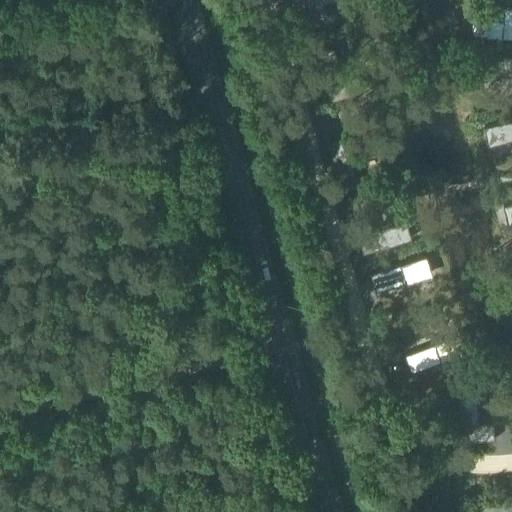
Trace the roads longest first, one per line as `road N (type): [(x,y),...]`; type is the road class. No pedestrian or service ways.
road 1 (track): [(511,468),(489,472),(422,453),(380,410),(266,0)]
road 2 (primary): [(327,511),(184,0)]
road 3 (track): [(277,337),(41,396)]
